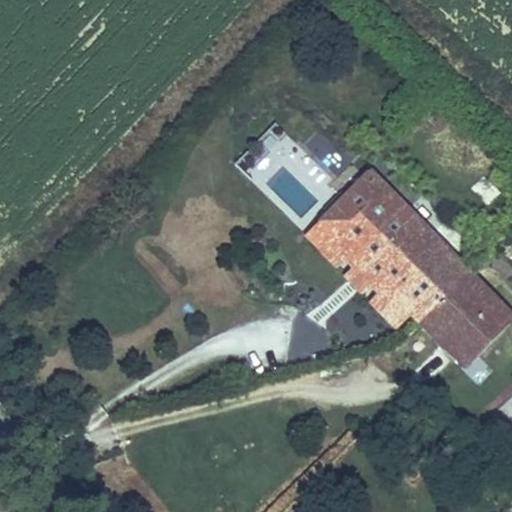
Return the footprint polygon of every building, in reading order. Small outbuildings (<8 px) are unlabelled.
[(373,166),(324,213),(412,314),(422,323),(475,271),(373,166)] [(487,175),(471,185),(484,205),(499,195),(487,175)] [(412,314),(324,213),(305,235),(397,328),(412,314)] [(511,240),(511,220),(502,229),(511,240)] [(511,318),(511,308),(475,271),(422,323),(466,367),(511,318)]
